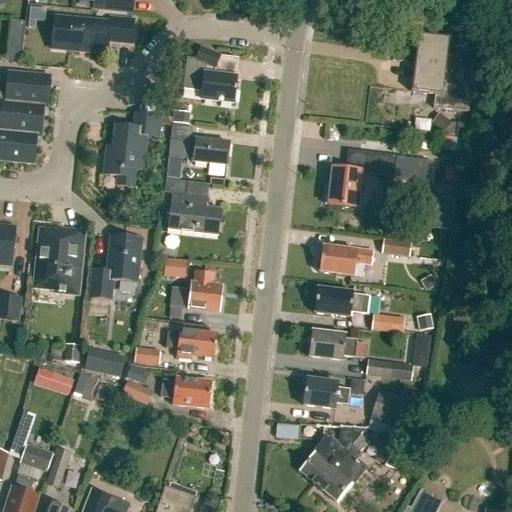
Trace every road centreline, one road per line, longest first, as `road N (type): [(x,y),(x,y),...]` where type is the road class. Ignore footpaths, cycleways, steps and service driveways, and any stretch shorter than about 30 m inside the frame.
road 1 (residential): [(239,511),(295,39)]
road 2 (residential): [(295,39),(193,27),(166,32),(109,91),(71,106),(60,194),(0,189)]
